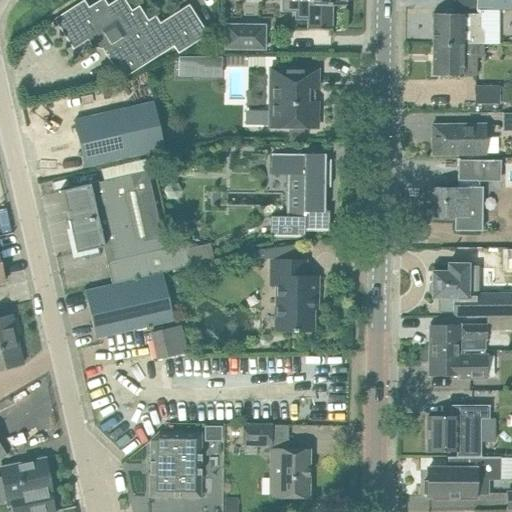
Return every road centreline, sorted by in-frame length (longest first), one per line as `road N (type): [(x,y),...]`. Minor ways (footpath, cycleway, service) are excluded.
road 1 (tertiary): [(376,511),(387,0)]
road 2 (unclassified): [(96,511),(0,104)]
